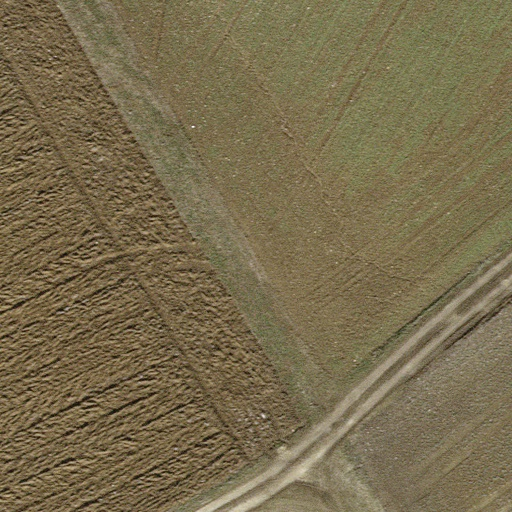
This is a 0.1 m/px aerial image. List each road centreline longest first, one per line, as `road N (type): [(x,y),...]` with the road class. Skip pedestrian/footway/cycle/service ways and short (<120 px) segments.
road 1 (track): [(375,511),(326,438),(87,0)]
road 2 (track): [(221,511),(291,470),(511,274)]
